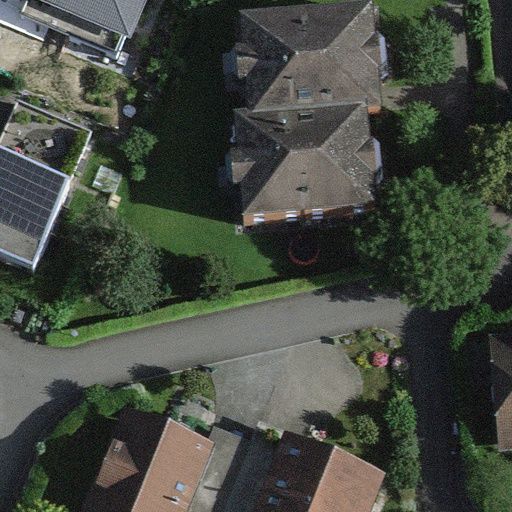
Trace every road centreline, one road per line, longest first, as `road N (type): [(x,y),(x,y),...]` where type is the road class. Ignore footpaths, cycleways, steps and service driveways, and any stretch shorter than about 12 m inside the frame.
road 1 (residential): [(414,307),(12,380)]
road 2 (residential): [(414,307),(449,511)]
